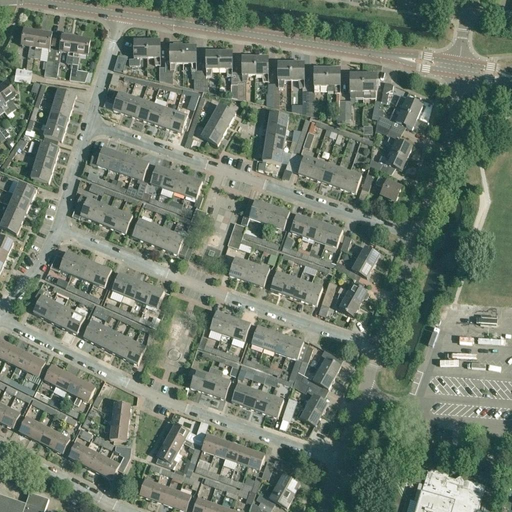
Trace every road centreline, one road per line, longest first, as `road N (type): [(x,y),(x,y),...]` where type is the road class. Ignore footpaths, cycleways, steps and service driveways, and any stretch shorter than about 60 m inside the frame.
road 1 (residential): [(339,461),(185,409),(0,319)]
road 2 (residential): [(417,239),(88,127)]
road 3 (residential): [(378,351),(55,232)]
road 4 (tertiary): [(458,69),(120,15)]
road 5 (residential): [(417,239),(458,69)]
road 6 (residential): [(129,511),(0,447)]
